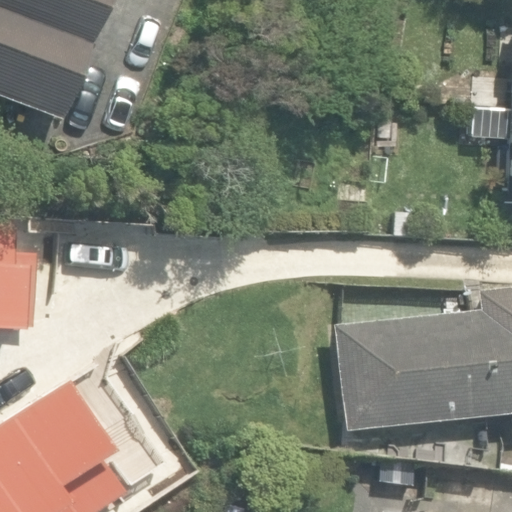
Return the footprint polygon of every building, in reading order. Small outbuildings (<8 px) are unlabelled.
[(0,0),(0,13),(80,45),(97,0),(0,0)] [(0,100),(52,120),(80,45),(0,13),(0,100)] [(495,197),(511,197),(511,24),(505,24),(499,110),(465,108),(463,139),(499,141),(495,197)] [(408,236),(408,213),(390,213),(389,235),(408,236)] [(0,330),(5,331),(6,327),(21,328),(25,255),(0,253),(0,330)] [(504,413),(506,434),(511,433),(511,287),(470,292),(472,311),(326,326),(337,430),(504,413)] [(55,383),(0,417),(0,511),(81,511),(113,491),(88,457),(97,451),(55,383)] [(371,493),(399,497),(403,464),(375,461),(371,493)]
